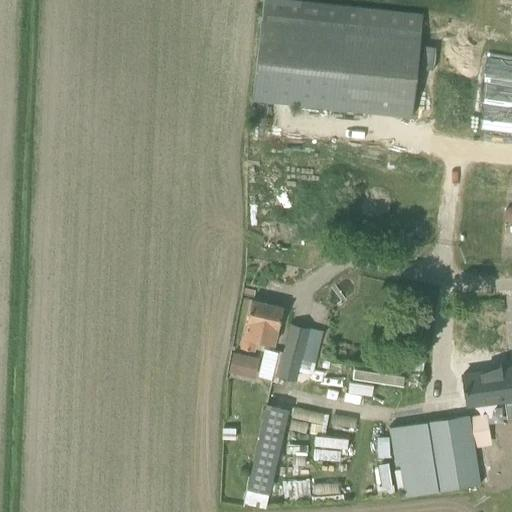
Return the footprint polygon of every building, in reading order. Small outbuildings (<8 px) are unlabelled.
[(295,0),(262,0),(252,99),(411,116),(420,35),(422,14),(363,7),(295,0)] [(335,173),(384,181),(389,152),(340,144),(335,173)] [(240,347),(253,350),(255,341),(273,345),(282,307),(250,300),(240,347)] [(289,323),(276,376),(295,380),(307,328),(289,323)] [(254,375),(258,357),(232,351),(229,369),(254,375)] [(511,365),(511,363),(462,370),(467,402),(503,396),(504,406),(506,415),(511,413),(511,365)] [(351,366),(349,376),(400,386),(402,375),(351,366)] [(245,487),(268,493),(288,407),(265,402),(245,487)] [(485,412),(387,425),(396,495),(494,483),(490,451),(474,453),(473,446),(489,444),(485,412)]
